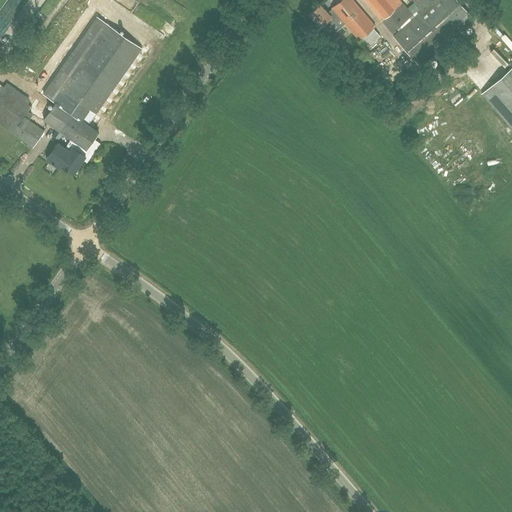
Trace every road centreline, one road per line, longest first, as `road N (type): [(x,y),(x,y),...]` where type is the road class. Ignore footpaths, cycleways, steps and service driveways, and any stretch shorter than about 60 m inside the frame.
road 1 (unclassified): [(364,511),(201,329),(83,245)]
road 2 (unclassified): [(83,245),(254,0)]
road 3 (unclassified): [(0,365),(83,245)]
